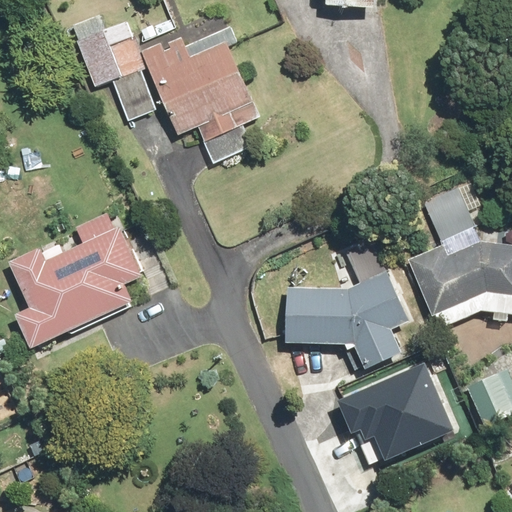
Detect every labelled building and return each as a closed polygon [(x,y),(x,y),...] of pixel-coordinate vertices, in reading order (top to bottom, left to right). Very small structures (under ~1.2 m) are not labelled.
[(103,13),(75,25),(100,86),(115,80),(132,121),(172,105),(184,135),(204,127),(218,163),(258,146),(249,123),(267,116),(237,44),(242,42),(235,25),(192,43),(188,33),(144,51),(131,19),(110,28),(103,13)] [(171,18),(141,29),(146,43),(176,32),(171,18)] [(61,126),(40,119),(30,151),(51,158),(61,126)] [(445,329),(488,309),(511,311),(511,242),(487,240),(474,211),(485,206),(474,181),(427,203),(446,242),(412,258),(445,329)] [(22,311),(38,346),(157,291),(125,224),(120,227),(113,212),(80,227),(87,242),(52,258),(46,246),(15,260),(36,305),(22,311)] [(293,341),(362,342),(373,367),(410,350),(400,328),(418,319),(378,233),(349,247),(364,281),(353,286),(293,285),(293,341)] [(339,392),(353,427),(362,424),(368,437),(381,432),(390,455),(459,427),(429,355),(339,392)] [(511,369),(511,367),(471,386),(490,426),(511,415),(511,369)]
